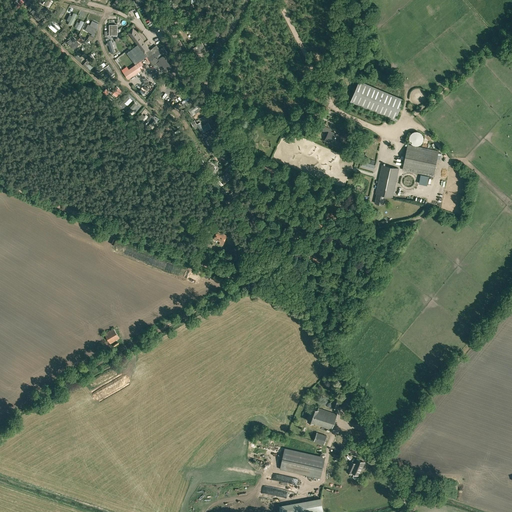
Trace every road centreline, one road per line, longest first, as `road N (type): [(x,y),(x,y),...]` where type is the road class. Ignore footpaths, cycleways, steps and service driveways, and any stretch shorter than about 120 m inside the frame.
road 1 (unclassified): [(411,511),(373,450),(204,80)]
road 2 (track): [(309,307),(0,184)]
road 3 (unknown): [(428,208),(412,222),(301,254)]
